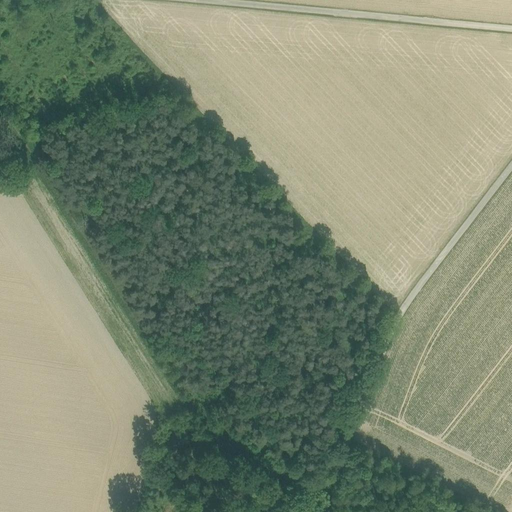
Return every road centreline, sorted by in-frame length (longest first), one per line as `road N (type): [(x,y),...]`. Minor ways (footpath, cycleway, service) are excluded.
road 1 (unclassified): [(511,165),(400,312),(322,511)]
road 2 (unclassified): [(277,0),(511,27)]
